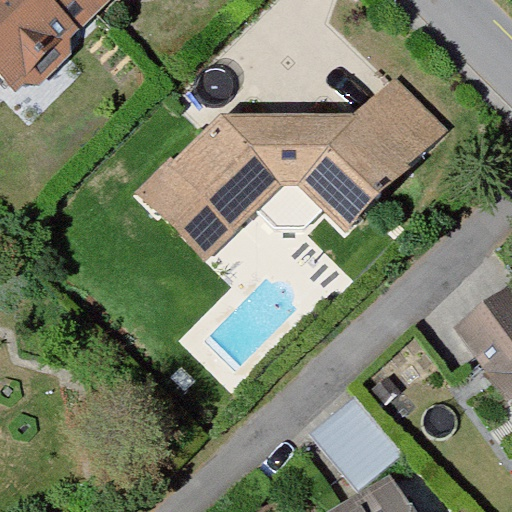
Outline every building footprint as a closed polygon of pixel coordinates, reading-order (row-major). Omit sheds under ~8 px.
[(0,0),(0,86),(12,99),(112,0),(0,0)] [(203,119),(130,196),(201,263),(260,201),(287,196),(336,245),(448,134),(394,80),(353,121),(203,119)] [(511,294),(502,280),(435,327),(511,438),(511,294)] [(343,410),(303,446),(349,497),(389,461),(343,410)] [(405,511),(388,481),(332,511),(405,511)]
